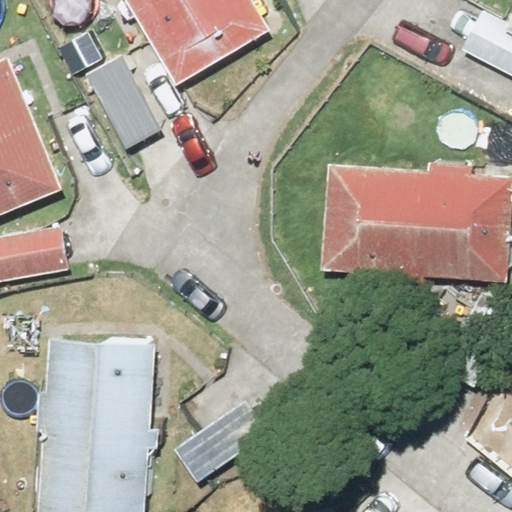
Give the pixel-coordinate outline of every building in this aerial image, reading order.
[(269,0),(142,0),(191,82),(285,27),(269,0)] [(171,125),(120,19),(75,41),(126,146),(171,125)] [(25,52),(0,62),(0,214),(79,183),(25,52)] [(511,173),(348,162),(341,265),(511,276),(511,173)] [(70,217),(0,228),(0,283),(78,272),(70,217)] [(511,340),(511,307),(489,293),(446,363),(483,386),(511,340)] [(164,511),(172,336),(65,331),(56,511),(164,511)] [(235,368),(187,401),(206,428),(183,444),(208,481),(279,433),(235,368)]
